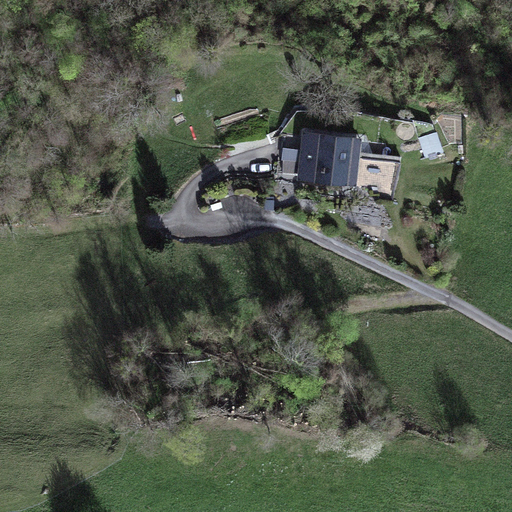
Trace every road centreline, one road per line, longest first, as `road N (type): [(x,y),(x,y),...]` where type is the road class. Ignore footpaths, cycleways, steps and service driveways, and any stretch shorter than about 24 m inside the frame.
road 1 (track): [(253,316),(385,298),(451,300)]
road 2 (track): [(0,233),(118,219),(184,221)]
